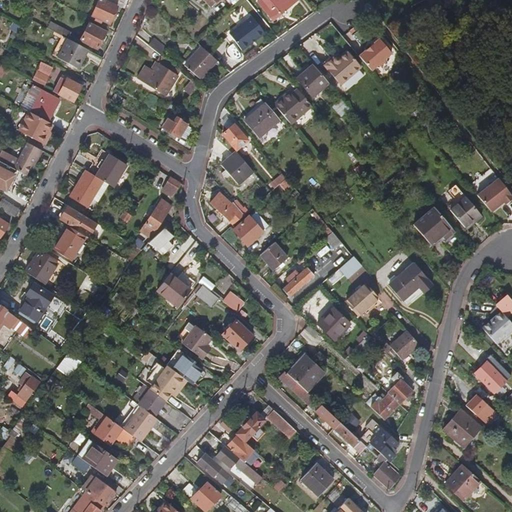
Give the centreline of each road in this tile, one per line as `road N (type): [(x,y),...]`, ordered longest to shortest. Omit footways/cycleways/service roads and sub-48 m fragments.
road 1 (residential): [(401,511),(430,430),(456,297),(510,243)]
road 2 (residential): [(193,179),(213,96),(341,2)]
road 3 (residential): [(193,179),(192,227),(285,327),(250,375)]
road 4 (residential): [(396,511),(250,375)]
road 5 (residential): [(250,375),(121,511)]
road 6 (residential): [(0,267),(88,112)]
road 7 (residential): [(88,112),(193,179)]
road 8 (residential): [(141,0),(88,112)]
